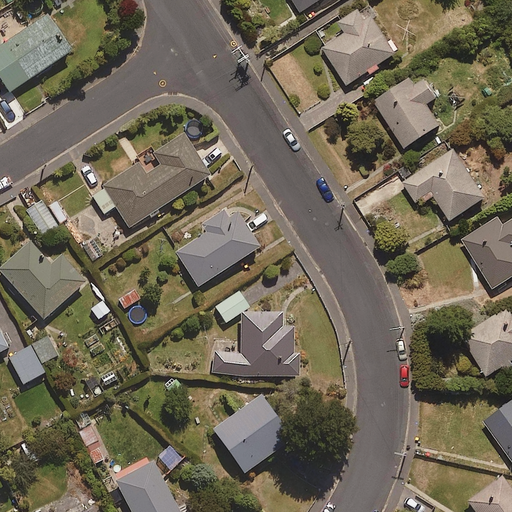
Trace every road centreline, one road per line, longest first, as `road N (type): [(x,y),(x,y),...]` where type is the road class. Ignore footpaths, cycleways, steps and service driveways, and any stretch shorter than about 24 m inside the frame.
road 1 (residential): [(198,41),(343,254),(374,314),(381,426),(351,511)]
road 2 (residential): [(198,41),(0,166)]
